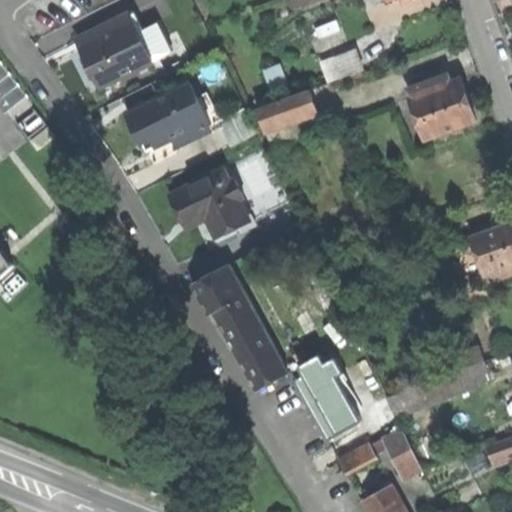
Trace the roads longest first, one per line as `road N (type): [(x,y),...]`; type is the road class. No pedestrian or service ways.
road 1 (residential): [(323,511),(0,14)]
road 2 (residential): [(511,116),(469,0)]
